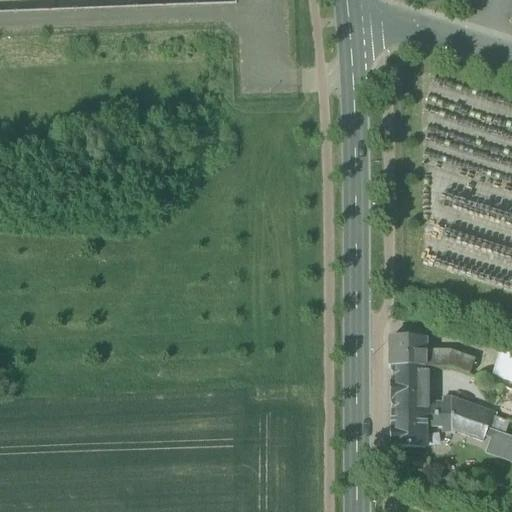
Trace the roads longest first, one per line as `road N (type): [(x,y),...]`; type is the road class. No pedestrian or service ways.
road 1 (secondary): [(356,511),(349,26)]
road 2 (unclassified): [(349,26),(421,30),(511,58)]
